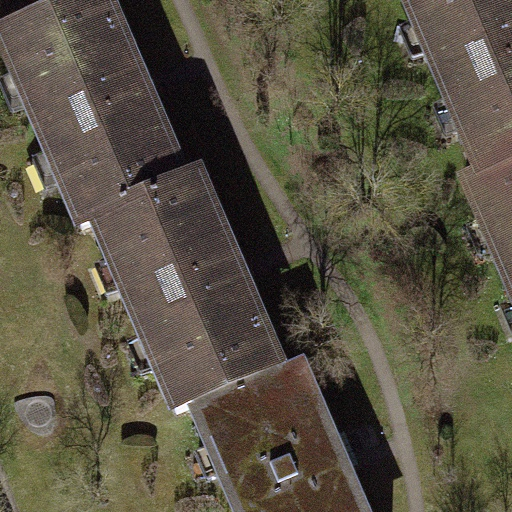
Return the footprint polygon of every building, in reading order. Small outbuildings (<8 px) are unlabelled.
[(100,0),(73,0),(0,23),(0,53),(82,227),(96,221),(180,185),(100,0)] [(511,0),(406,0),(480,171),(511,157),(511,0)] [(511,157),(480,171),(465,178),(511,286),(511,157)] [(180,185),(96,221),(178,412),(190,407),(276,370),(194,179),(180,185)] [(276,370),(190,407),(235,511),(362,511),(297,361),(276,370)]
